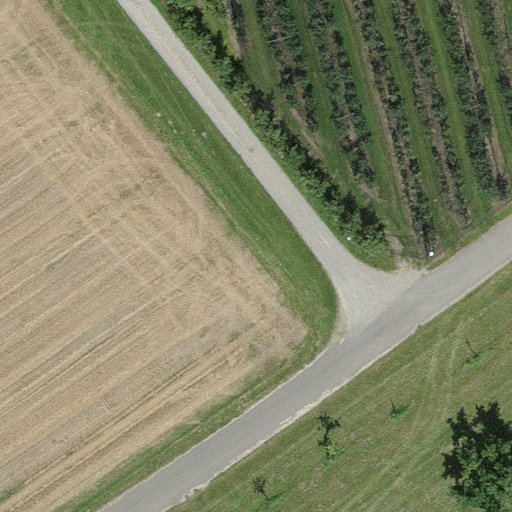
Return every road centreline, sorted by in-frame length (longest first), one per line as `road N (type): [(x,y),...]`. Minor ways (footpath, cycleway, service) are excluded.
road 1 (unclassified): [(511,244),(134,511)]
road 2 (track): [(135,0),(393,332)]
